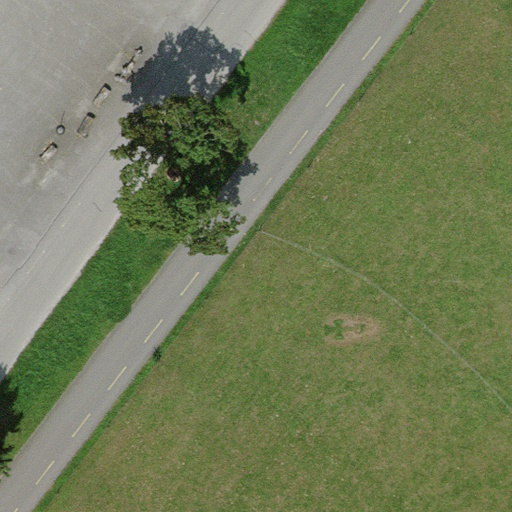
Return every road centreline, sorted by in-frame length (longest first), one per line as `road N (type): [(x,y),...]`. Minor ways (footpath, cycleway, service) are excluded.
road 1 (unclassified): [(2,511),(401,0)]
road 2 (unclassified): [(251,0),(0,334)]
